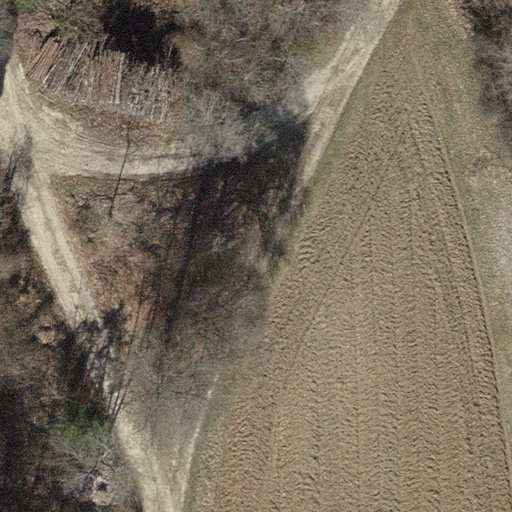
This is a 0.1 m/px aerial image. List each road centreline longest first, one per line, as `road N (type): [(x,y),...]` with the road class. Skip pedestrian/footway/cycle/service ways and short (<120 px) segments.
road 1 (track): [(177,511),(232,299),(390,0)]
road 2 (track): [(0,68),(47,245),(170,511)]
road 3 (track): [(374,0),(303,91),(199,167),(107,161),(0,168)]
